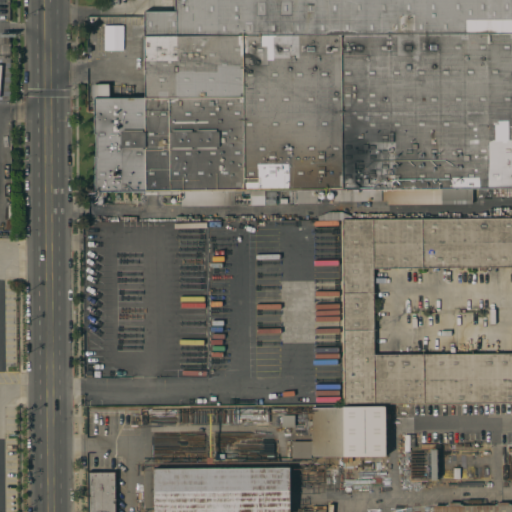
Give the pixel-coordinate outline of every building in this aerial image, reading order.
[(511,32),(340,32),(143,33),(143,12),(175,12),(174,0),(511,0),(511,32)] [(334,202),(334,190),(317,190),(317,204),(296,204),(296,200),(290,200),(289,190),(262,190),(262,193),(234,194),(234,206),(181,206),(181,194),(158,195),(158,192),(94,192),(93,157),(95,157),(95,133),(93,133),(93,84),(108,84),(108,98),(144,98),(143,33),(340,32),(342,202),(334,202)] [(340,32),(511,32),(511,188),(471,189),(472,200),(441,200),(441,204),(387,205),(387,201),(342,202),(340,32)] [(341,220),(511,218),(511,267),(372,269),(373,355),(511,354),(511,402),(343,404),(341,220)] [(385,456),(311,457),(311,460),(291,460),(291,450),(287,450),(287,443),(291,443),(291,441),(311,441),(311,427),(307,427),(307,421),(311,421),(311,407),(384,406),(385,456)] [(281,415),(293,415),(293,427),(281,427),(281,415)] [(415,451),(415,479),(437,478),(436,450),(415,451)] [(113,454),(113,469),(88,469),(88,459),(87,459),(87,457),(88,457),(88,455),(113,454)] [(123,463),(126,463),(126,467),(123,467),(123,484),(126,484),(126,487),(123,487),(123,494),(116,494),(116,457),(123,457),(123,463)] [(153,511),(153,468),(289,467),(289,511),(153,511)] [(115,511),(86,511),(86,472),(115,472),(115,511)] [(511,511),(432,511),(432,506),(447,506),(447,503),(459,503),(459,506),(496,505),(496,503),(508,502),(508,505),(511,505),(511,511)]
